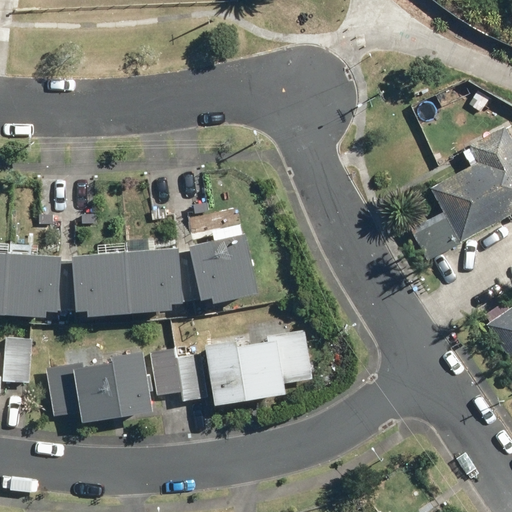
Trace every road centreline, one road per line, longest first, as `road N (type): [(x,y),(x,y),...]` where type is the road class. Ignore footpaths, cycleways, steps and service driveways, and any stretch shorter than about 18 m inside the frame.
road 1 (residential): [(0,105),(302,93),(306,138),(339,227),(432,362)]
road 2 (residential): [(130,472),(251,463),(339,433),(432,362)]
road 3 (residential): [(432,362),(511,482)]
road 4 (residential): [(0,459),(130,472)]
